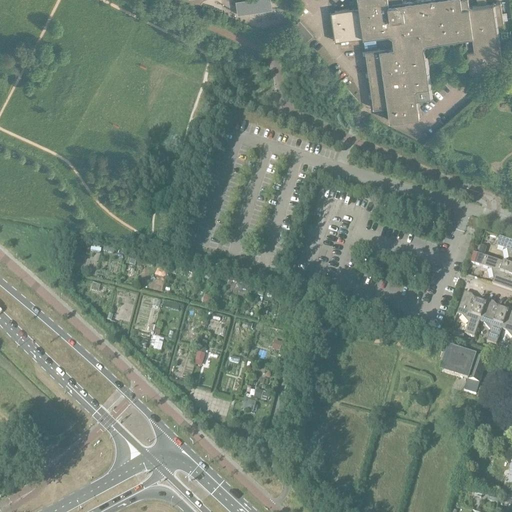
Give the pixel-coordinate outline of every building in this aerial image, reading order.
[(267,0),(250,0),(230,3),(232,12),(268,7),(267,0)] [(503,67),(500,45),(499,46),(496,25),(503,24),(500,2),(469,6),(467,0),(410,0),(388,3),(387,0),(352,0),(354,8),(334,11),(330,11),(335,41),(392,33),(393,46),(365,50),(362,51),(362,55),(366,54),(368,72),(365,72),(366,76),(369,76),(371,93),(368,94),(369,97),(372,97),(373,108),(388,106),(390,120),(419,116),(418,106),(416,98),(430,96),(423,43),(465,37),(471,78),(482,77),(481,70),(503,67)] [(286,18),(285,9),(248,15),(249,24),(286,18)] [(291,27),(296,32),(305,42),(312,35),(313,35),(299,20),(291,27)] [(508,260),(507,264),(511,266),(511,241),(499,237),(496,247),(506,250),(508,260)] [(474,263),(481,266),(484,256),(478,254),(474,263)] [(511,266),(507,264),(484,256),(481,266),(480,266),(491,270),(493,280),(491,284),(511,291),(511,278),(511,276),(511,266)] [(479,322),(485,305),(475,302),(475,303),(470,298),(471,296),(470,296),(469,296),(465,294),(464,294),(457,314),(461,316),(468,323),(464,334),(474,338),(479,322)] [(486,301),(485,305),(479,322),(483,323),(490,331),(486,342),(496,345),(501,330),(507,312),(498,309),(497,310),(498,311),(497,311),(492,305),(493,304),(492,303),(492,304),(487,302),(486,301)] [(180,311),(181,306),(164,302),(163,307),(180,311)] [(508,309),(507,312),(501,330),(505,331),(511,338),(508,349),(511,350),(511,310),(509,310),(509,309),(508,309)] [(464,336),(453,332),(451,340),(468,346),(470,340),(463,338),(464,336)] [(150,347),(161,350),(164,339),(154,336),(150,347)] [(448,349),(448,350),(447,354),(443,353),(438,368),(442,369),(441,372),(467,381),(463,391),(476,395),(487,361),(475,358),(448,349)] [(255,389),(254,398),(269,400),(271,392),(255,389)] [(497,503),(499,497),(489,495),(487,501),(497,503)]
